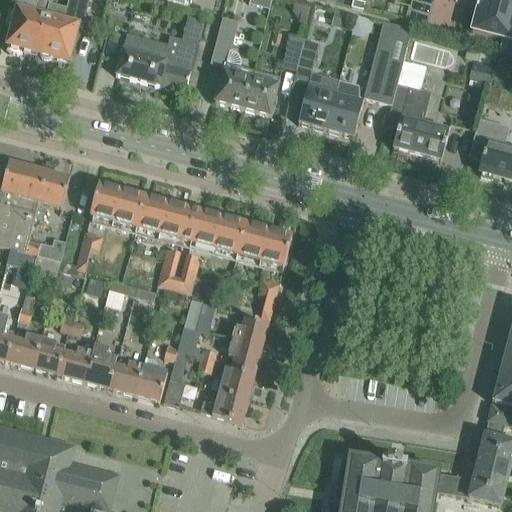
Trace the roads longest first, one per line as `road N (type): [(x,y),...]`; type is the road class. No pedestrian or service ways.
road 1 (tertiary): [(355,198),(0,105)]
road 2 (residential): [(300,400),(456,426),(508,240)]
road 3 (residential): [(279,457),(0,384)]
road 4 (residential): [(300,400),(355,198)]
road 5 (tertiary): [(508,240),(355,198)]
